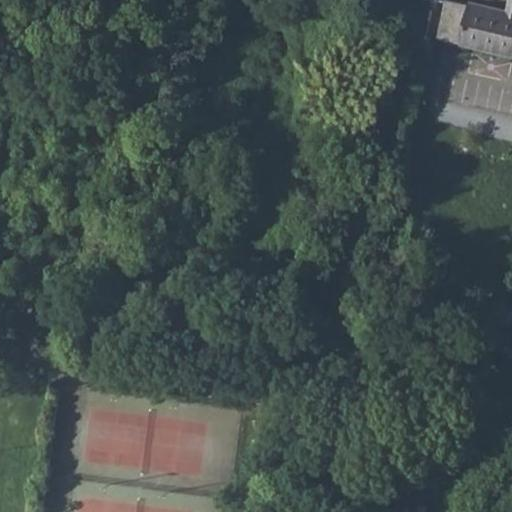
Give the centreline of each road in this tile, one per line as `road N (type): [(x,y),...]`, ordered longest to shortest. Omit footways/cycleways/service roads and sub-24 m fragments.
road 1 (residential): [(321,351),(413,29),(395,1)]
road 2 (residential): [(0,308),(321,351)]
road 3 (residential): [(321,351),(511,371)]
